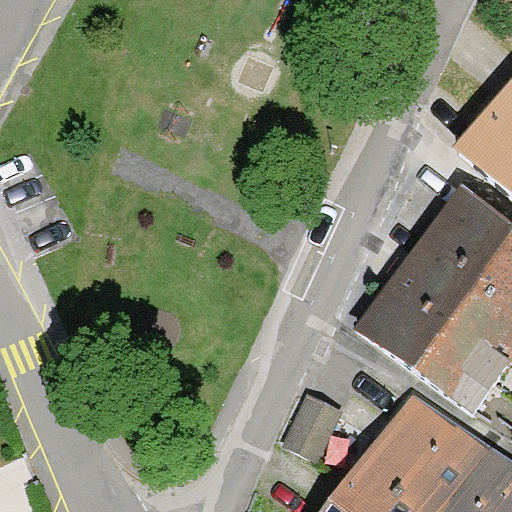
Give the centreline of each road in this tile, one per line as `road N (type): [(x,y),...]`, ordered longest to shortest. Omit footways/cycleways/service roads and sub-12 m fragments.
road 1 (residential): [(459,0),(231,488),(211,511)]
road 2 (residential): [(0,311),(117,511)]
